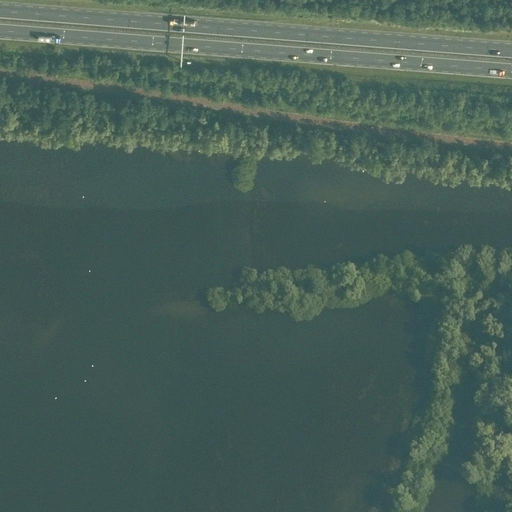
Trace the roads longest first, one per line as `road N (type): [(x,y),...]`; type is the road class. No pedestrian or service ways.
road 1 (trunk): [(0,31),(511,72)]
road 2 (trunk): [(511,51),(0,11)]
